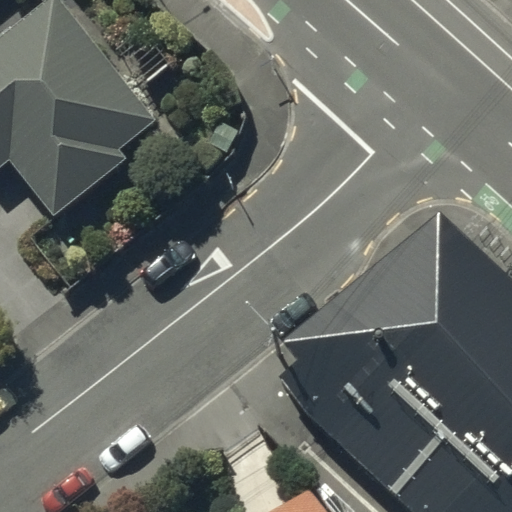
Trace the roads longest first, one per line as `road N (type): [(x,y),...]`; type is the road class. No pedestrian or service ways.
road 1 (residential): [(441,82),(297,225),(0,465)]
road 2 (tertiary): [(441,82),(348,0)]
